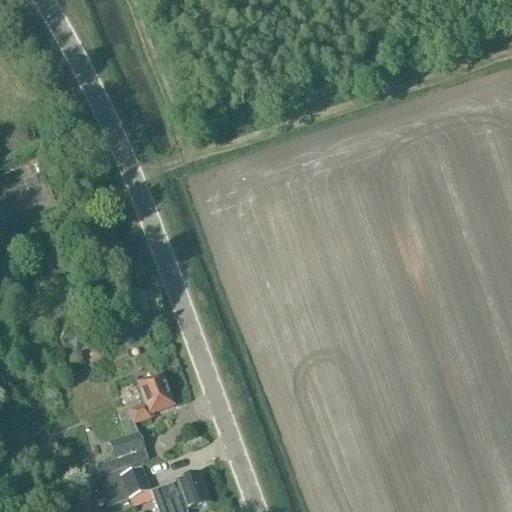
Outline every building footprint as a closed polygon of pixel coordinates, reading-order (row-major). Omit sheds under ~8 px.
[(44,164),(2,172),(11,218),(53,209),(44,164)] [(132,424),(133,427),(150,421),(149,417),(173,408),(162,377),(137,386),(144,407),(124,414),(128,425),(132,424)] [(128,425),(124,414),(117,417),(126,440),(137,436),(133,427),(132,424),(128,425)] [(110,447),(116,462),(116,464),(141,454),(144,453),(137,436),(126,440),(110,447)] [(67,489),(80,484),(81,486),(101,479),(100,478),(144,462),(141,454),(116,464),(116,462),(104,466),(103,464),(63,478),(67,489)] [(98,482),(108,510),(149,495),(140,472),(128,477),(126,472),(98,482)] [(189,511),(208,506),(198,477),(150,494),(156,511),(189,511)]
